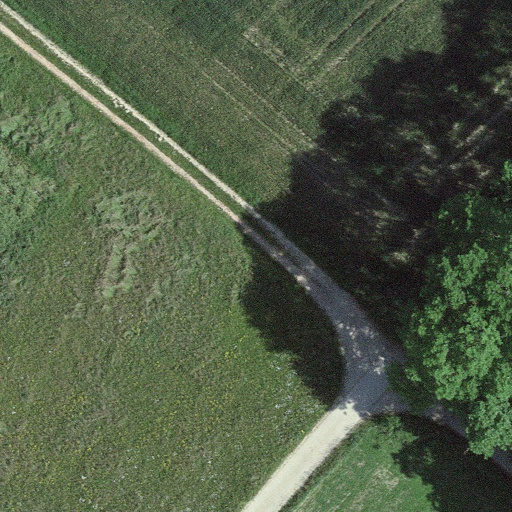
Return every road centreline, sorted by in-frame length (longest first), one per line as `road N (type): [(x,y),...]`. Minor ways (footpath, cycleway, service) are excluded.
road 1 (track): [(406,383),(138,108),(7,0)]
road 2 (track): [(511,445),(406,383)]
